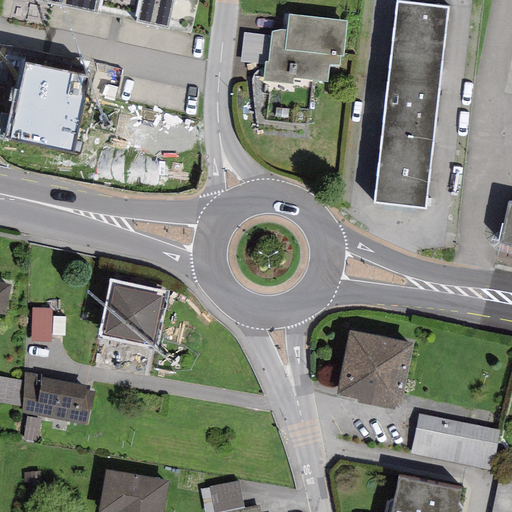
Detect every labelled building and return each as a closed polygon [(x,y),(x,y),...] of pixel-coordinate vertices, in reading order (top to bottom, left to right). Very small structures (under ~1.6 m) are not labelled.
[(43,0),(191,31),(197,0),(43,0)] [(451,10),(396,4),(373,204),(428,210),(451,10)] [(335,85),(341,27),(272,20),(266,77),(335,85)] [(89,77),(26,63),(20,90),(14,89),(3,140),(72,154),(89,77)] [(511,203),(509,203),(500,244),(511,246),(511,203)] [(151,344),(160,297),(121,289),(112,336),(151,344)] [(65,311),(38,310),(36,343),(63,344),(65,311)] [(349,331),(336,395),(358,399),(357,402),(393,409),(394,406),(399,407),(412,344),(349,331)] [(96,387),(25,373),(18,411),(89,425),(96,387)] [(0,374),(0,400),(19,402),(22,376),(0,374)] [(500,430),(418,413),(410,453),(492,470),(500,430)] [(161,511),(167,483),(108,473),(100,511),(161,511)] [(398,478),(390,511),(458,511),(461,511),(457,505),(460,490),(398,478)] [(238,480),(209,487),(214,511),(222,511),(244,507),(238,480)] [(511,511),(511,482),(503,480),(495,511),(511,511)] [(203,511),(214,511),(209,487),(199,489),(203,511)]
